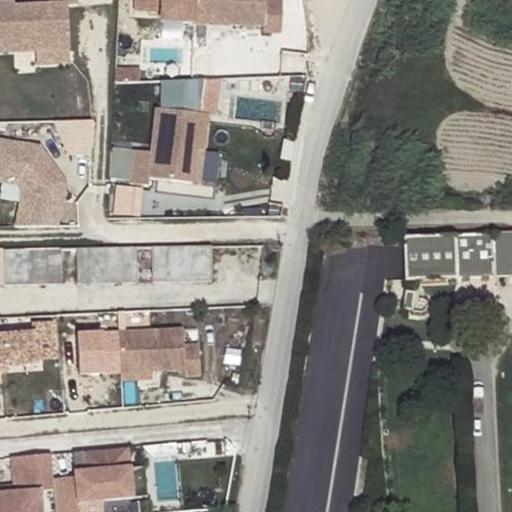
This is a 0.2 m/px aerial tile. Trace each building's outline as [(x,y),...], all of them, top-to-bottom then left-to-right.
[(74,5),(73,0),(28,0),(29,7),(10,8),(10,3),(0,3),(0,53),(12,53),(12,46),(32,45),(32,52),(66,51),(64,5),(74,5)] [(158,26),(192,27),(192,17),(192,0),(131,0),(131,14),(159,15),(158,26)] [(192,0),(192,17),(228,19),(227,29),(260,30),(260,37),(279,39),(281,4),(262,3),(262,0),(192,0)] [(192,27),(227,29),(228,19),(192,17),(192,27)] [(12,46),(12,53),(32,52),(32,45),(12,46)] [(66,51),(32,52),(33,65),(67,63),(66,51)] [(203,155),(205,116),(154,112),(150,156),(132,154),(129,188),(148,190),(148,183),(192,186),(194,154),(203,155)] [(0,140),(0,141),(0,176),(19,179),(24,195),(22,223),(64,227),(68,180),(43,147),(0,140)] [(511,274),(511,234),(403,240),(405,280),(511,274)] [(208,281),(208,247),(148,247),(148,282),(208,281)] [(0,283),(60,283),(59,248),(0,249),(0,283)] [(135,281),(134,248),(74,249),(74,283),(135,281)] [(182,330),(117,333),(119,351),(120,373),(184,370),(184,376),(199,376),(197,345),(182,346),(182,330)] [(32,332),(0,334),(0,365),(34,364),(32,332)] [(120,373),(119,351),(60,355),(63,395),(121,392),(120,373)] [(128,447),(73,452),(75,478),(54,480),(55,487),(59,511),(80,511),(80,500),(148,494),(145,463),(130,465),(128,447)] [(55,487),(54,480),(52,452),(11,455),(14,481),(0,481),(0,511),(39,511),(37,488),(55,487)]
